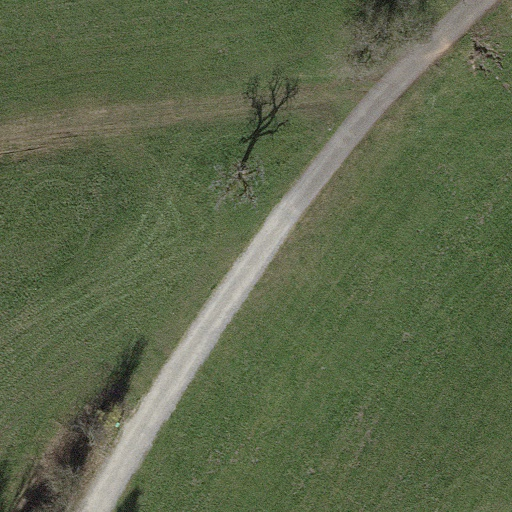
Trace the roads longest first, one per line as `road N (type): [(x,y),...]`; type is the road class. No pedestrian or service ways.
road 1 (track): [(481,0),(393,85),(288,216),(164,396),(96,511)]
road 2 (track): [(393,85),(0,146)]
